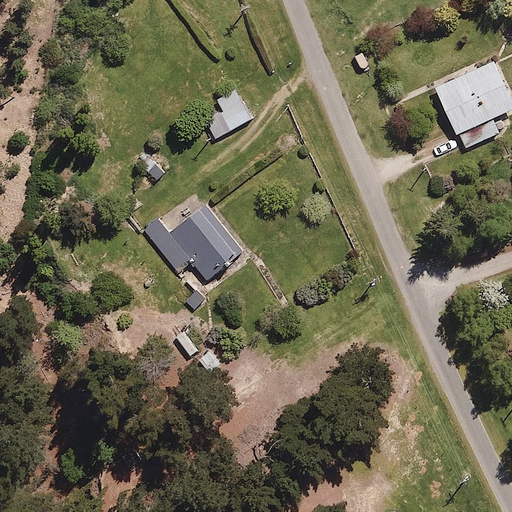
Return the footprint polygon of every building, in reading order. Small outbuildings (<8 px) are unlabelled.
[(511,93),(496,59),(436,87),(465,150),(508,130),(501,114),(511,109),(511,93)] [(206,120),(216,137),(252,117),(236,88),(216,100),(222,111),(206,120)] [(156,164),(148,172),(157,181),(165,173),(156,164)] [(144,225),(162,211),(154,201),(136,215),(144,225)] [(158,219),(144,231),(178,272),(191,262),(207,281),(244,250),(206,203),(169,233),(158,219)]
